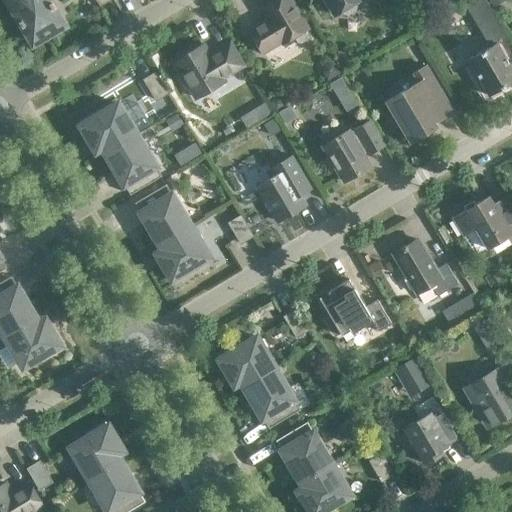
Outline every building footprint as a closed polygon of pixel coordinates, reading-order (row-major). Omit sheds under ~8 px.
[(31,0),(7,0),(15,12),(19,9),(18,8),(31,0)] [(51,1),(49,0),(31,0),(18,8),(19,9),(24,17),(18,21),(22,27),(23,26),(33,43),(64,25),(54,8),(55,7),(52,1),(51,1)] [(294,37),(298,42),(301,43),(307,39),(308,36),(305,31),(309,28),(291,0),(277,0),(262,9),(267,19),(249,30),(263,53),(281,42),(282,44),(294,37)] [(342,11),(344,13),(348,14),(355,10),(356,6),(355,3),(360,0),(325,0),(335,15),(342,11)] [(485,0),(466,0),(463,2),(477,26),(495,16),(485,0)] [(505,0),(487,0),(493,10),(507,2),(505,0)] [(209,55),(203,44),(174,61),(182,75),(180,78),(186,87),(190,87),(196,98),(224,81),(222,78),(243,65),(230,43),(209,55)] [(511,81),(511,68),(497,43),(468,60),(489,96),(511,81)] [(410,142),(436,127),(434,122),(453,111),(425,65),(413,72),(419,81),(386,101),(410,142)] [(155,72),(144,79),(156,100),(168,93),(155,72)] [(330,86),(347,114),(358,107),(341,79),(330,86)] [(284,106),(281,100),(275,99),(269,102),(275,112),(284,106)] [(264,102),(251,110),(259,123),(272,115),(264,102)] [(102,147),(105,152),(137,134),(118,103),(101,112),(99,108),(78,121),(96,150),(102,147)] [(278,115),(285,126),(297,119),(290,108),(278,115)] [(177,115),(165,122),(171,134),(184,127),(177,115)] [(344,181),(370,166),(365,157),(384,146),(369,120),(356,128),(357,129),(350,133),(348,130),(323,145),(330,157),(325,159),(332,171),(336,168),(344,181)] [(273,122),(263,128),(270,140),(280,134),(273,122)] [(161,175),(137,134),(105,152),(130,194),(161,175)] [(277,221),(305,205),(299,195),(311,187),(292,156),(270,169),(274,176),(257,187),(277,221)] [(135,202),(159,243),(190,225),(166,184),(135,202)] [(247,195),(249,198),(257,194),(255,190),(247,195)] [(493,204),(488,196),(453,217),(464,235),(471,231),(481,247),(486,244),(488,247),(511,233),(511,209),(505,197),(493,204)] [(250,216),(255,224),(261,220),(256,212),(250,216)] [(241,216),(229,223),(241,243),(253,236),(241,216)] [(209,256),(190,225),(159,243),(163,249),(156,253),(174,283),(195,270),(193,266),(209,256)] [(436,269),(419,240),(406,247),(405,245),(393,253),(407,276),(403,278),(410,289),(413,287),(417,293),(431,285),(438,296),(458,283),(446,263),(436,269)] [(0,281),(0,327),(4,335),(35,317),(11,275),(0,281)] [(365,306),(349,279),(319,296),(331,317),(327,320),(335,334),(339,331),(341,335),(350,330),(352,333),(372,321),(378,331),(391,323),(377,299),(365,306)] [(480,308),(471,292),(450,304),(459,320),(480,308)] [(296,309),(284,316),(296,337),(308,330),(296,309)] [(482,315),(471,322),(475,329),(481,330),(488,326),(482,315)] [(39,322),(35,317),(4,335),(23,367),(40,357),(42,361),(63,349),(45,319),(39,322)] [(241,380),(244,386),(275,368),(256,336),(240,346),(237,342),(217,354),(234,384),(241,380)] [(414,356),(395,368),(403,381),(408,378),(414,389),(428,381),(414,356)] [(489,425),(511,411),(511,389),(507,382),(511,378),(511,366),(509,362),(464,389),(472,403),(476,400),(482,410),(481,411),(489,425)] [(300,409),(275,368),(244,386),(268,427),(300,409)] [(371,384),(375,392),(382,388),(377,380),(371,384)] [(370,394),(367,388),(356,394),(359,400),(370,394)] [(425,464),(443,453),(440,448),(460,436),(444,408),(432,415),(430,412),(404,427),(407,432),(400,436),(408,451),(415,447),(425,464)] [(348,418),(340,433),(358,443),(366,429),(348,418)] [(70,446),(89,478),(120,460),(117,454),(123,450),(105,420),(84,432),(87,437),(70,446)] [(276,440),(300,481),(331,463),(307,421),(276,440)] [(382,453),(370,460),(382,481),(393,474),(382,453)] [(125,511),(145,501),(120,460),(89,478),(109,511),(125,511)] [(40,461),(28,468),(40,488),(52,481),(40,461)] [(350,494),(331,463),(300,481),(304,487),(297,490),(310,511),(329,511),(336,508),(333,504),(350,494)] [(0,511),(46,511),(42,505),(43,504),(30,483),(11,494),(5,483),(0,485),(0,511)]
